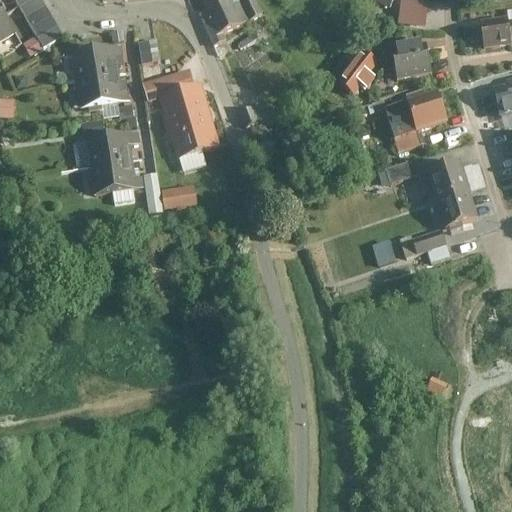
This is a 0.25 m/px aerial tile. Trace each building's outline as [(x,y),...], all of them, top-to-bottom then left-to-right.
[(15,0),(20,9),(36,0),(15,0)] [(36,0),(20,9),(26,19),(46,9),(40,0),(36,0)] [(247,0),(234,7),(230,0),(201,0),(207,13),(200,17),(218,60),(231,54),(223,35),(263,17),(254,0),(247,0)] [(374,0),(374,1),(389,9),(393,0),(374,0)] [(428,4),(402,1),(399,26),(425,30),(428,4)] [(26,19),(33,30),(52,19),(46,9),(26,19)] [(0,10),(0,46),(16,37),(0,10)] [(33,30),(38,40),(57,30),(52,19),(33,30)] [(510,23),(482,27),(485,53),(511,49),(511,25),(510,26),(510,23)] [(57,30),(38,40),(44,50),(63,40),(57,30)] [(44,50),(38,40),(27,47),(33,57),(44,50)] [(154,44),(140,46),(144,67),(158,65),(154,44)] [(429,47),(393,54),(399,86),(435,79),(429,47)] [(72,57),(77,83),(118,75),(113,49),(72,57)] [(340,80),(337,84),(355,98),(362,89),(367,92),(377,80),(372,76),(379,68),(362,55),(358,61),(352,56),(335,77),(340,80)] [(118,75),(77,83),(82,107),(123,100),(118,75)] [(25,77),(17,78),(19,90),(27,89),(25,77)] [(511,83),(496,88),(504,120),(511,118),(511,83)] [(220,150),(202,88),(160,101),(179,163),(220,150)] [(439,97),(387,113),(397,145),(419,139),(449,129),(439,97)] [(14,102),(0,102),(0,110),(0,119),(14,119),(14,102)] [(254,110),(241,115),(246,130),(260,125),(254,110)] [(85,143),(89,170),(134,162),(129,136),(85,143)] [(422,149),(419,139),(397,145),(399,156),(422,149)] [(134,162),(89,170),(94,199),(139,192),(134,162)] [(420,163),(386,174),(391,189),(425,178),(420,163)] [(428,175),(438,204),(470,194),(461,165),(428,175)] [(165,213),(159,176),(146,177),(151,215),(165,213)] [(195,187),(165,191),(167,211),(197,207),(195,187)] [(470,194),(438,204),(447,234),(480,223),(470,194)] [(413,246),(418,260),(448,250),(443,236),(413,246)] [(388,244),(372,249),(378,269),(395,264),(388,244)]
